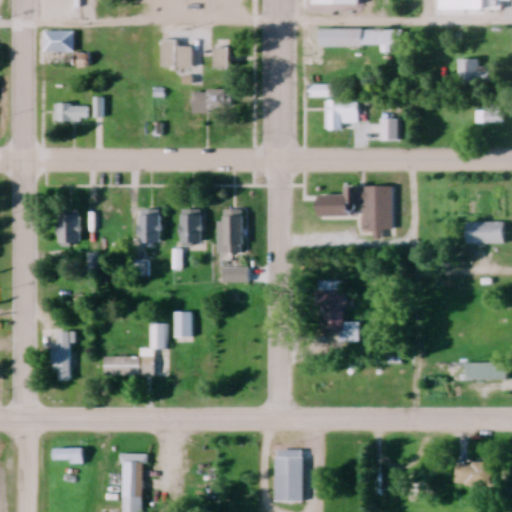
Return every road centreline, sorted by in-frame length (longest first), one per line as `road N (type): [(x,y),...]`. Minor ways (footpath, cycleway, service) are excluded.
road 1 (residential): [(26,511),(24,0)]
road 2 (residential): [(511,162),(0,163)]
road 3 (residential): [(511,423),(0,423)]
road 4 (residential): [(283,423),(279,0)]
